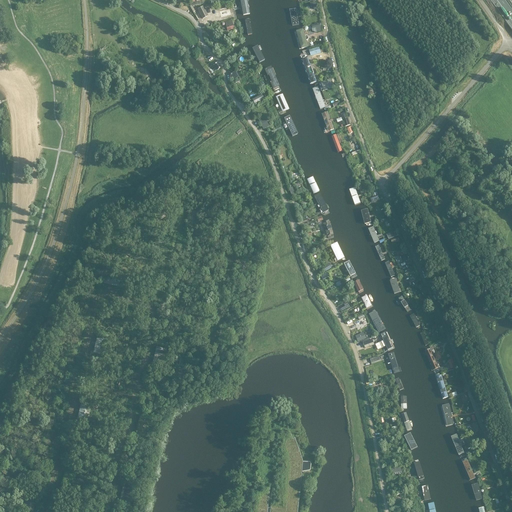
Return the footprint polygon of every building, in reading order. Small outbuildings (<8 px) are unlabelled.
[(247,0),(239,0),(243,17),(251,15),(247,0)] [(208,17),(203,6),(197,9),(202,20),(208,17)] [(296,7),(289,8),(293,26),(299,24),(296,7)] [(232,21),(225,22),(227,31),(234,29),(232,21)] [(249,21),(244,22),(247,36),(252,35),(249,21)] [(302,28),(296,29),(301,48),(308,46),(305,37),(302,28)] [(309,49),(309,50),(311,56),(321,53),(319,46),(309,49)] [(257,47),(252,49),(259,63),(264,61),(257,47)] [(306,56),(301,58),(310,81),(315,80),(306,56)] [(279,86),(270,64),(263,67),(273,88),(279,86)] [(236,72),(230,75),(233,80),(239,77),(236,72)] [(334,87),(332,79),(321,83),(323,89),(329,88),(329,89),(334,87)] [(318,85),(312,87),(320,108),(326,106),(318,85)] [(288,108),(282,93),(275,95),(281,111),(288,108)] [(264,99),(262,95),(254,100),(256,104),(264,99)] [(328,113),(321,115),(326,128),(324,128),(326,134),(335,132),(328,113)] [(298,134),(289,114),(283,116),(292,136),(298,134)] [(258,121),(261,125),(263,130),(269,127),(264,118),(258,121)] [(337,136),(331,137),(338,154),(343,152),(337,136)] [(314,178),(307,181),(313,195),(320,192),(314,178)] [(350,191),(355,206),(361,205),(355,189),(350,191)] [(251,211),(261,214),(266,194),(256,192),(255,194),(254,199),(253,204),(252,209),(251,211)] [(319,195),(314,197),(323,215),(327,213),(319,195)] [(185,232),(194,234),(199,214),(189,212),(189,214),(187,219),(187,222),(186,224),(185,229),(185,232)] [(206,233),(207,232),(208,233),(209,232),(208,231),(212,228),(213,229),(213,228),(212,227),(213,226),(210,222),(202,229),(206,233)] [(328,222),(322,224),(328,241),(334,238),(328,222)] [(368,230),(374,244),(379,242),(373,228),(368,230)] [(190,242),(186,248),(191,252),(190,251),(194,247),(195,248),(196,247),(190,242)] [(158,248),(159,245),(149,243),(146,253),(156,255),(157,253),(158,248)] [(344,259),(336,243),(329,247),(337,262),(344,259)] [(375,247),(381,262),(385,260),(379,246),(375,247)] [(235,279),(245,282),(249,262),(240,260),(239,262),(238,267),(237,272),(235,277),(235,279)] [(355,274),(348,262),(343,265),(349,277),(355,274)] [(385,264),(391,278),(395,276),(389,262),(385,264)] [(120,288),(122,278),(102,273),(100,283),(103,283),(108,285),(110,285),(113,286),(117,287),(120,288)] [(168,299),(178,302),(183,282),(173,280),(172,282),(171,287),(171,290),(170,292),(169,297),(168,299)] [(390,282),(394,296),(401,294),(396,280),(390,282)] [(364,292),(358,281),(353,284),(359,294),(364,292)] [(378,305),(371,293),(364,297),(371,309),(378,305)] [(403,296),(398,298),(408,314),(412,312),(403,296)] [(385,331),(375,311),(367,315),(377,335),(385,331)] [(410,317),(417,330),(421,328),(414,315),(410,317)] [(218,347),(228,350),(233,330),(223,328),(223,330),(221,335),(220,340),(219,345),(218,347)] [(419,335),(424,348),(429,346),(424,333),(419,335)] [(93,354),(103,356),(108,336),(98,334),(98,337),(96,342),(96,344),(95,347),(94,351),(93,354)] [(392,351),(387,334),(381,336),(386,353),(392,351)] [(152,368),(162,370),(166,350),(157,348),(156,350),(155,356),(154,358),(154,360),(152,365),(152,368)] [(425,352),(432,372),(438,370),(431,350),(425,352)] [(395,354),(388,355),(393,374),(400,372),(395,354)] [(67,371),(67,368),(58,366),(55,375),(65,378),(66,375),(67,371)] [(435,376),(443,400),(449,398),(441,374),(435,376)] [(400,379),(396,380),(399,391),(404,389),(400,379)] [(77,422),(87,424),(92,404),(82,402),(81,404),(80,410),(80,412),(79,414),(78,419),(77,422)] [(442,406),(446,427),(448,429),(449,430),(451,429),(451,426),(447,405),(446,403),(442,404),(442,406)] [(410,428),(406,414),(401,415),(406,430),(410,428)] [(135,436),(145,438),(150,418),(140,416),(140,419),(138,424),(137,429),(136,433),(135,436)] [(274,419),(275,417),(274,416),(273,416),(272,416),(270,416),(269,416),(268,417),(267,418),(266,419),(266,420),(266,422),(266,423),(266,424),(267,425),(268,426),(269,427),(270,425),(269,424),(268,423),(268,422),(268,421),(268,420),(268,419),(269,419),(270,418),(271,418),(272,418),(273,418),(274,419)] [(274,422),(274,423),(275,423),(275,422),(275,421),(275,420),(274,419),(276,417),(275,417),(274,419),(273,418),(272,418),(271,418),(270,418),(269,419),(268,419),(268,420),(268,421),(268,422),(268,423),(269,424),(270,425),(269,427),(268,427),(269,428),(270,425),(271,425),(272,425),(273,425),(274,424),(273,424),(272,424),(271,424),(270,424),(269,423),(269,422),(269,421),(269,420),(270,419),(271,419),(272,419),(273,419),(274,420),(274,421),(274,422)] [(298,511),(303,470),(304,470),(310,469),(311,468),(311,462),(311,461),(310,461),(305,461),(304,461),(303,459),(296,438),(293,438),(293,437),(291,432),(291,431),(290,431),(289,430),(288,430),(288,431),(290,438),(289,439),(288,439),(287,441),(287,442),(287,443),(287,445),(292,462),(287,509),(272,507),(272,506),(271,502),(271,501),(270,508),(267,509),(269,496),(270,488),(270,487),(269,486),(269,485),(268,485),(267,492),(267,495),(263,495),(262,499),(260,498),(258,511),(298,511)] [(51,438),(51,436),(41,433),(39,443),(49,445),(49,443),(51,438)] [(418,447),(410,434),(405,437),(412,450),(418,447)] [(450,438),(458,457),(464,455),(456,436),(450,438)] [(65,457),(62,464),(68,467),(68,465),(67,465),(69,460),(70,461),(71,460),(65,457)] [(311,459),(305,459),(305,461),(310,461),(311,461),(311,462),(311,468),(310,469),(304,470),(304,471),(309,470),(311,469),(312,469),(312,468),(312,463),(312,462),(312,460),(311,459)] [(461,464),(469,482),(476,480),(467,461),(461,464)] [(61,490),(70,492),(75,472),(66,470),(65,473),(64,478),(63,480),(62,483),(61,487),(61,490)] [(119,504),(129,506),(134,486),(124,484),(123,487),(122,492),(121,497),(120,501),(119,504)] [(471,487),(476,502),(483,500),(478,485),(471,487)] [(397,494),(394,495),(395,499),(398,498),(398,497),(405,496),(404,491),(396,493),(397,494)] [(34,507),(35,504),(25,502),(23,511),(25,511),(32,511),(33,511),(34,507)] [(436,511),(434,503),(428,505),(429,511),(436,511)]
